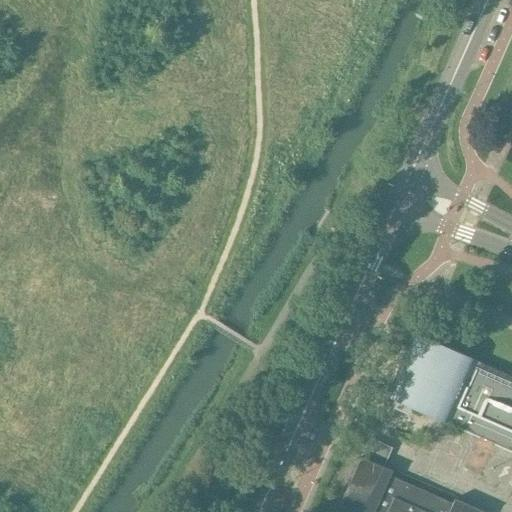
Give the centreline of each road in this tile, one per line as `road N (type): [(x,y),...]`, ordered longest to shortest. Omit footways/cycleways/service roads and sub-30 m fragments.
road 1 (tertiary): [(259,511),(399,192)]
road 2 (tertiary): [(399,192),(487,0)]
road 3 (unclassified): [(511,240),(399,192)]
